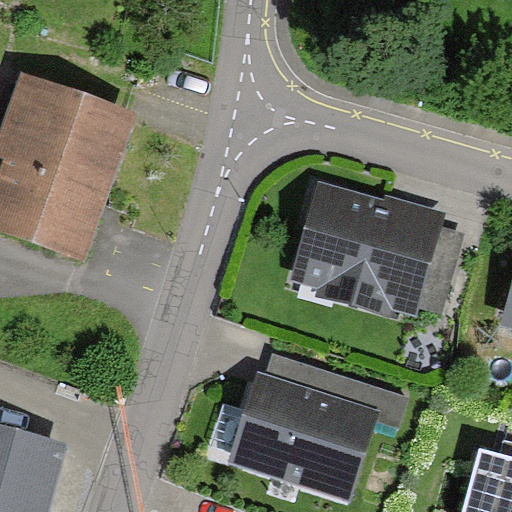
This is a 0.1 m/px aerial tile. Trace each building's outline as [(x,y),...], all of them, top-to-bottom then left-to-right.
[(0,240),(75,269),(130,125),(26,85),(0,153),(0,159),(16,165),(0,205),(0,240)] [(435,218),(316,185),(289,282),(408,315),(431,229),(435,218)] [(458,237),(431,229),(408,315),(434,322),(458,237)] [(511,286),(500,328),(511,331),(511,286)] [(259,392),(371,429),(391,435),(401,406),(269,363),(259,392)] [(348,500),(371,429),(259,392),(235,463),(348,500)] [(44,511),(61,454),(0,436),(0,511),(44,511)] [(511,511),(511,466),(476,457),(461,511),(511,511)]
